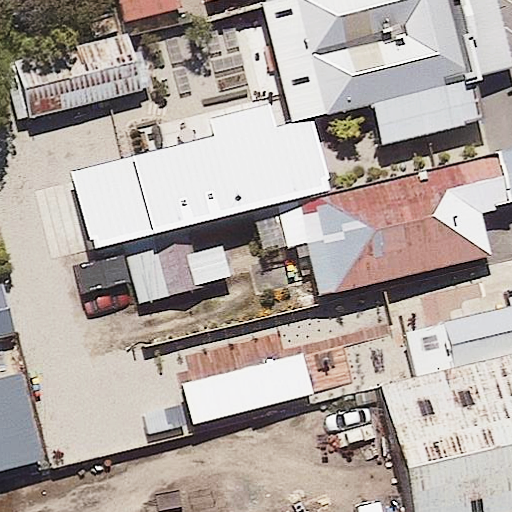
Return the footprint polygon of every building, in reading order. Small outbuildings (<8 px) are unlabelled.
[(483,62),(466,0),(174,0),(142,9),(173,129),(328,88),(341,139),(449,111),(439,73),(483,62)] [(140,110),(124,34),(1,61),(18,137),(140,110)] [(251,193),(277,287),(474,234),(448,139),(251,193)] [(188,218),(117,236),(136,307),(231,282),(228,269),(220,271),(218,264),(228,261),(224,248),(214,250),(210,232),(193,237),(188,218)] [(417,354),(511,332),(500,281),(405,303),(417,354)] [(0,297),(0,350),(13,347),(0,297)] [(511,332),(417,354),(328,374),(359,511),(507,511),(511,511),(511,332)] [(12,370),(0,373),(0,477),(38,467),(12,370)]
